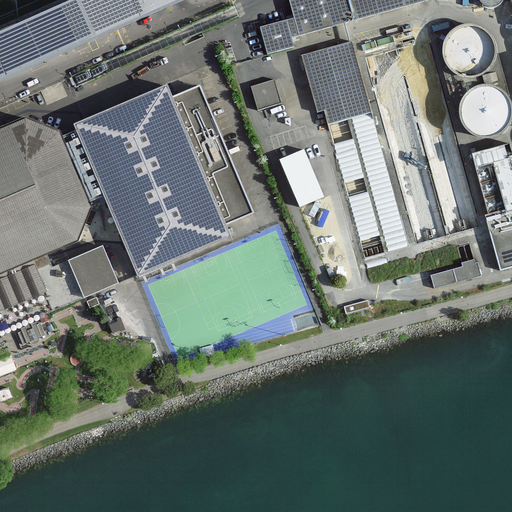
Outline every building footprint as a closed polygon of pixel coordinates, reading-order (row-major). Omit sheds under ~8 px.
[(0,0),(0,77),(176,0),(0,0)] [(261,31),(268,55),(293,48),(297,47),(295,40),(359,21),(426,2),(428,1),(427,0),(288,0),(289,1),(294,20),(260,29),(261,31)] [(366,254),(480,228),(436,38),(370,53),(392,149),(384,150),(394,192),(366,198),(367,203),(360,204),(359,198),(353,199),(366,254)] [(485,83),(455,95),(472,139),(511,123),(511,113),(495,71),(483,76),(485,83)] [(251,85),(258,109),(283,101),(276,77),(251,85)] [(70,128),(58,133),(88,206),(102,200),(135,278),(228,239),(223,228),(254,215),(199,85),(171,96),(167,85),(69,126),(70,128)] [(23,119),(0,128),(0,274),(33,261),(48,255),(76,242),(88,206),(58,133),(23,119)] [(498,267),(511,264),(511,155),(509,156),(506,144),(471,152),(498,267)] [(278,158),(296,206),(323,196),(305,148),(278,158)] [(102,249),(67,264),(83,301),(118,286),(102,249)] [(33,261),(0,274),(0,313),(47,294),(33,261)] [(431,277),(435,290),(482,277),(479,264),(476,265),(475,261),(462,264),(463,268),(431,277)] [(346,315),(370,309),(367,301),(344,308),(346,315)] [(0,396),(0,398),(12,396),(10,387),(0,389),(0,396)]
